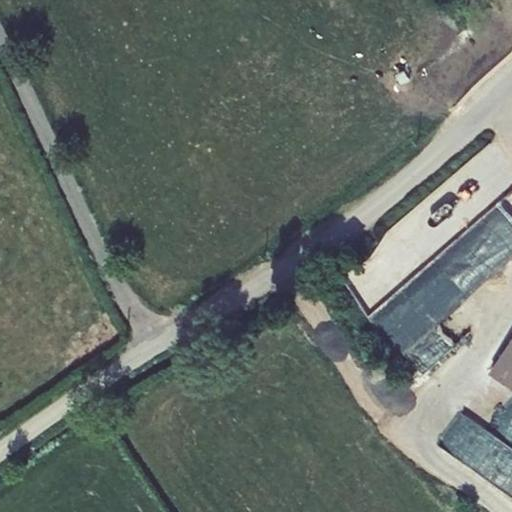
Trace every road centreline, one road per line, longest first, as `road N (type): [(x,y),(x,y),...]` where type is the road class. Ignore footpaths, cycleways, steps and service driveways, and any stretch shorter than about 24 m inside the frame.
road 1 (unclassified): [(0,451),(325,240),(511,88)]
road 2 (track): [(0,39),(153,349)]
